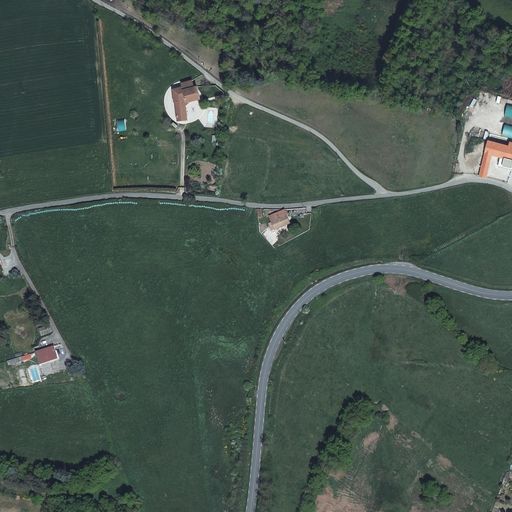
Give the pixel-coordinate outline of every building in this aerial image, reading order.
[(200,97),(197,84),(184,88),(185,90),(188,99),(200,97)] [(188,99),(185,90),(181,91),(178,95),(178,99),(185,98),(185,99),(188,99)] [(178,99),(176,99),(178,113),(175,113),(175,117),(179,116),(179,119),(180,119),(187,118),(188,118),(185,99),(185,98),(178,99)] [(503,145),(485,141),(482,153),(489,154),(501,157),(500,164),(509,167),(509,168),(511,168),(511,143),(504,142),(503,145)] [(483,179),(489,154),(482,153),(474,179),(479,178),(483,179)] [(284,211),(269,218),(271,224),(268,226),(271,232),(274,231),(289,224),(284,211)] [(55,346),(37,352),(40,363),(50,360),(50,362),(55,360),(54,358),(59,357),(55,346)]
